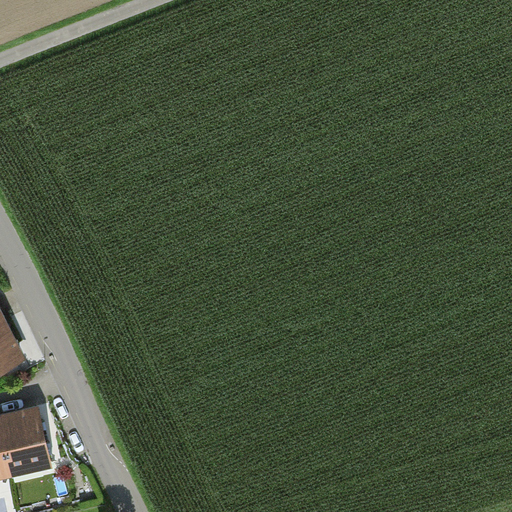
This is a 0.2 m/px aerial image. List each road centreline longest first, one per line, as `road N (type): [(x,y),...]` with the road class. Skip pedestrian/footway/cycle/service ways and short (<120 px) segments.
road 1 (tertiary): [(0,231),(72,383)]
road 2 (track): [(153,0),(0,61)]
road 3 (tertiary): [(72,383),(130,511)]
